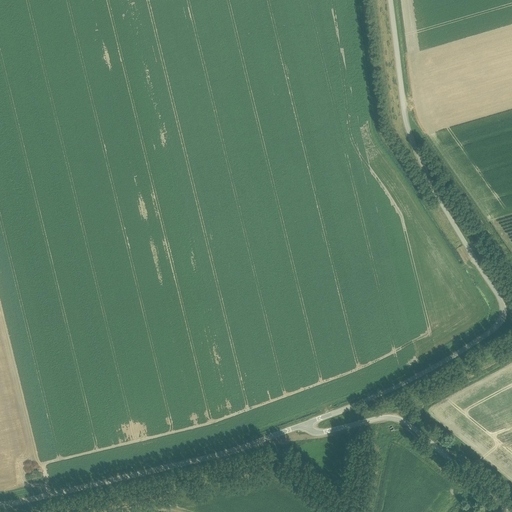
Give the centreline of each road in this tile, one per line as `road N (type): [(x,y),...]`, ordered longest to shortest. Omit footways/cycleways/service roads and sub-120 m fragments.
road 1 (unclassified): [(305,423),(424,372),(502,316),(500,298),(433,189),(407,127),(390,0)]
road 2 (tertiary): [(0,504),(233,450),(305,423)]
road 3 (tertiary): [(511,511),(395,418),(317,433),(305,423)]
